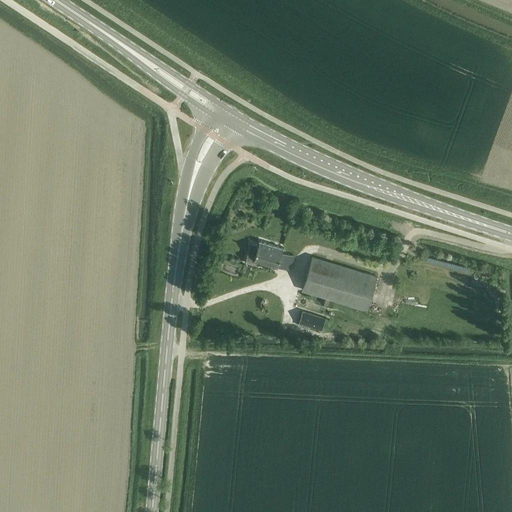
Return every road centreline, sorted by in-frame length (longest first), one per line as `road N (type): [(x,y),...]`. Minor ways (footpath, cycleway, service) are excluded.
road 1 (secondary): [(151,511),(191,186)]
road 2 (primary): [(511,234),(404,196),(237,119)]
road 3 (track): [(511,243),(481,246),(414,233),(388,272),(379,270)]
